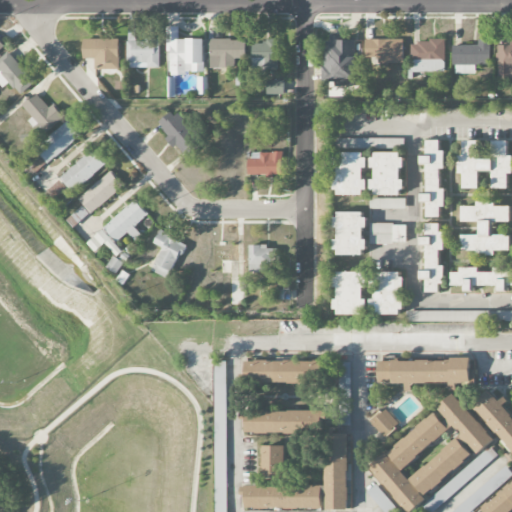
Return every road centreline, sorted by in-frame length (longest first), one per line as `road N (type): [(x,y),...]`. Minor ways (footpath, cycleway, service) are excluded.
road 1 (residential): [(511,5),(0,6)]
road 2 (residential): [(306,211),(192,211),(45,42),(26,6)]
road 3 (residential): [(306,313),(305,0)]
